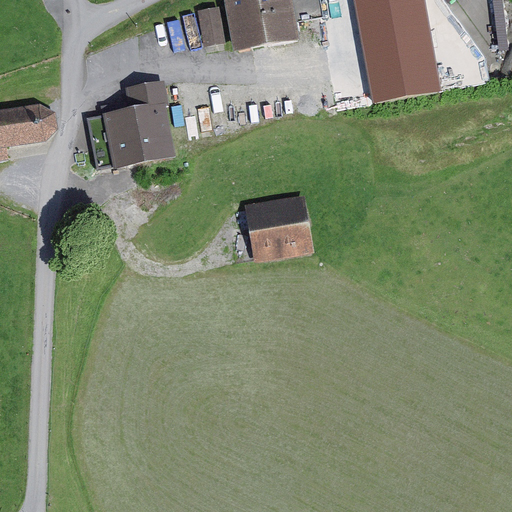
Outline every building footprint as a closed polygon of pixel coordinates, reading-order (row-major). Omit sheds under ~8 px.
[(237,50),(297,40),(289,0),(225,0),(224,0),(225,7),(197,11),(202,38),(203,47),(236,42),(237,50)] [(440,0),(314,0),(336,114),(491,84),(487,63),(440,0)] [(197,11),(155,27),(164,52),(202,38),(197,11)] [(88,118),(99,171),(174,157),(163,104),(170,103),(165,82),(128,90),(132,109),(88,118)] [(42,108),(0,113),(0,161),(11,160),(10,148),(45,144),(58,130),(56,113),(42,108)] [(246,207),(254,262),(313,253),(305,198),(246,207)]
